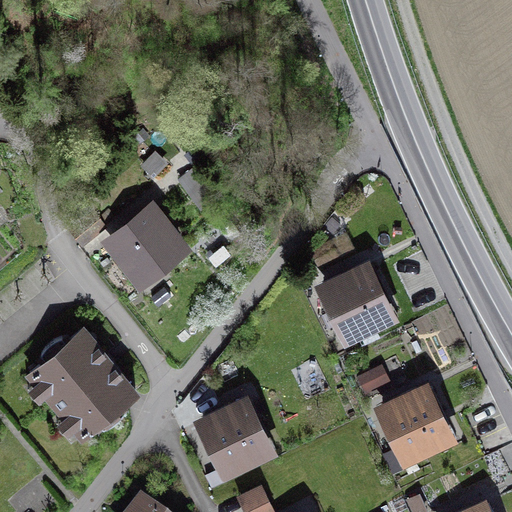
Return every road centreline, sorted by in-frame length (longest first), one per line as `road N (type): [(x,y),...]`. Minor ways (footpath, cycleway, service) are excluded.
road 1 (secondary): [(511,334),(420,153),(364,0)]
road 2 (residential): [(175,389),(59,240),(39,153),(0,84)]
road 3 (residential): [(175,389),(375,132)]
road 4 (residential): [(511,408),(375,132)]
road 5 (track): [(511,261),(452,140),(402,0)]
road 6 (track): [(375,132),(310,0)]
road 7 (residential): [(80,511),(156,416)]
